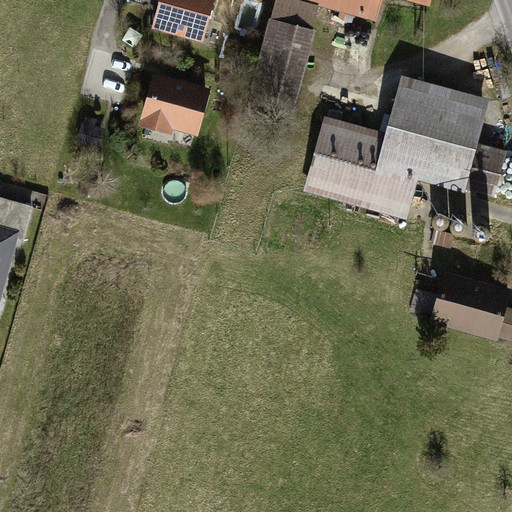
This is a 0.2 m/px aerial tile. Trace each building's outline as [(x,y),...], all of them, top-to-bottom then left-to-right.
[(215,0),(160,0),(153,28),(204,42),(215,0)] [(439,0),(279,0),(253,95),(300,108),(326,11),(379,26),(386,0),(389,0),(436,13),(439,0)] [(216,87),(156,71),(141,126),(201,142),(216,87)] [(387,135),(327,119),(307,189),(408,217),(418,182),(470,196),(472,189),(497,196),(509,151),(483,144),(494,104),(403,79),(387,135)] [(111,124),(87,118),(80,146),(104,152),(111,124)] [(0,302),(19,233),(0,228),(0,302)] [(511,290),(450,270),(433,323),(499,344),(501,337),(511,340),(511,290)]
